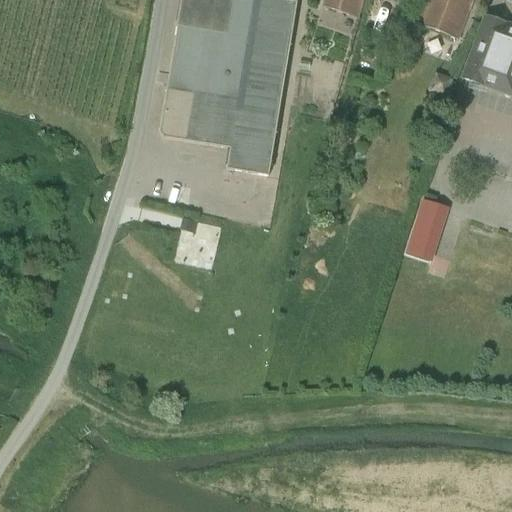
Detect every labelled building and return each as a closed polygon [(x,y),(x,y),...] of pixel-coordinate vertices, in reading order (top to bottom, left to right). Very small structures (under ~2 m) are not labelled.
[(181,0),(159,134),(163,140),(229,150),(226,172),(268,178),(297,4),(271,0),(181,0)] [(363,0),(325,0),(323,7),(358,20),(363,0)] [(459,41),(473,0),(426,0),(417,25),(459,41)] [(511,27),(483,17),(461,80),(483,89),(484,88),(502,94),(504,88),(511,91),(511,27)] [(405,254),(432,263),(449,209),(422,200),(405,254)]
